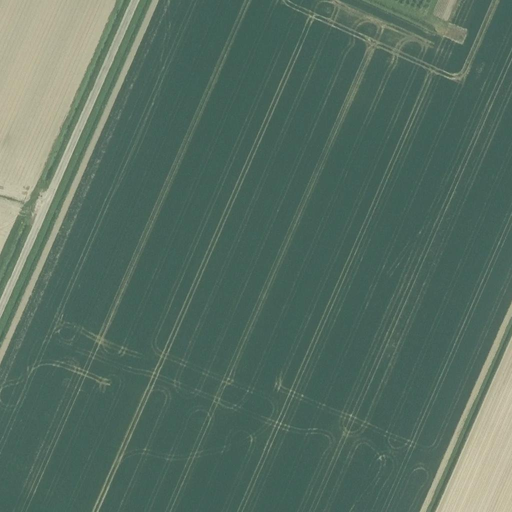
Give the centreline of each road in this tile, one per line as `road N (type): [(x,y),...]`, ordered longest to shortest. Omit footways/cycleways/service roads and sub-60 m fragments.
road 1 (unclassified): [(0,310),(135,0)]
road 2 (track): [(511,309),(423,511)]
